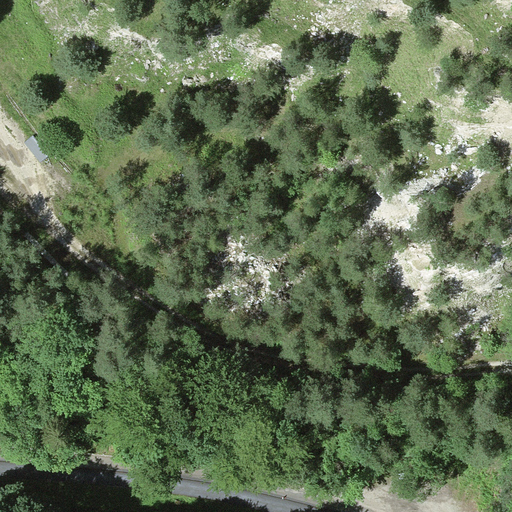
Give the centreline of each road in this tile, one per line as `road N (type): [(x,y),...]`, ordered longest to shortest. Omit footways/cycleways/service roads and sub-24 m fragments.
road 1 (track): [(511,370),(311,370),(173,326),(78,248),(0,153)]
road 2 (secondary): [(320,511),(205,483),(0,461)]
